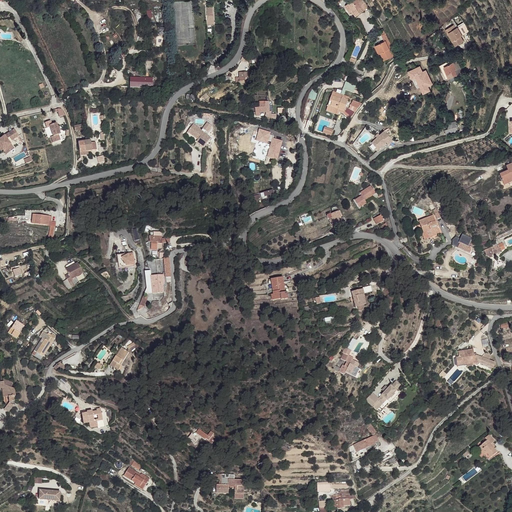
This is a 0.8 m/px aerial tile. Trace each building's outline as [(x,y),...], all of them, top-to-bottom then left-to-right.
[(363,0),(355,0),(349,4),(355,13),(357,17),(366,10),(363,5),(366,3),(363,0)] [(349,4),(346,6),(352,15),(355,13),(349,4)] [(460,21),(449,25),(451,29),(453,28),(457,39),(465,37),(468,36),(463,24),(462,25),(460,21)] [(457,39),(455,40),(457,46),(468,43),(465,37),(457,39)] [(386,44),(381,47),(382,49),(379,51),(382,58),(386,64),(394,59),(386,44)] [(457,59),(453,60),(454,63),(456,62),(460,74),(462,73),(457,59)] [(453,60),(452,60),(453,64),(456,70),(457,75),(460,74),(456,62),(454,63),(453,60)] [(453,64),(444,67),(447,74),(456,70),(453,64)] [(433,84),(426,69),(423,71),(420,66),(408,71),(412,80),(415,78),(422,95),(431,91),(429,86),(433,84)] [(239,73),(240,83),(252,82),(251,72),(239,73)] [(125,77),(125,86),(146,87),(146,78),(125,77)] [(355,82),(360,84),(359,86),(364,88),(366,81),(356,77),(355,82)] [(308,99),(315,101),(317,93),(310,91),(308,99)] [(341,102),(333,99),(330,108),(337,111),(345,113),(346,109),(348,103),(342,100),(341,102)] [(355,112),(346,109),(345,113),(344,116),(351,118),(355,112)] [(445,130),(445,135),(459,133),(457,121),(446,122),(448,129),(445,130)] [(56,123),(49,126),(53,137),(60,134),(56,123)] [(204,134),(194,127),(187,137),(197,144),(197,143),(205,149),(211,141),(204,135),(204,134)] [(15,131),(8,136),(10,139),(12,142),(19,137),(15,131)] [(378,139),(373,144),(379,151),(387,144),(389,146),(393,142),(385,133),(384,134),(381,137),(378,139)] [(86,141),(78,143),(79,152),(87,151),(96,150),(95,142),(91,142),(90,137),(86,138),(86,141)] [(0,139),(0,148),(3,152),(4,152),(7,156),(11,153),(15,150),(5,138),(2,140),(0,139)] [(499,176),(503,186),(511,181),(511,164),(506,168),(507,172),(499,176)] [(370,186),(359,193),(361,196),(355,200),(360,208),(367,203),(365,200),(375,194),(370,186)] [(273,191),(264,194),(265,198),(267,198),(267,199),(262,201),(263,204),(269,202),(268,200),(275,198),(274,192),(273,191)] [(332,213),(327,215),(330,222),(334,220),(336,226),(338,226),(340,231),(345,228),(342,223),(340,218),(341,218),(339,212),(332,215),(332,213)] [(49,217),(36,216),(35,225),(49,226),(49,217)] [(381,216),(374,219),(377,225),(384,221),(381,216)] [(433,216),(428,218),(419,222),(424,234),(426,233),(428,238),(441,233),(433,216)] [(386,223),(380,226),(383,232),(390,229),(386,223)] [(511,231),(497,236),(497,237),(498,237),(500,239),(511,235),(511,231)] [(462,238),(458,247),(469,251),(473,243),(462,238)] [(505,249),(502,243),(484,250),(488,258),(505,249)] [(132,253),(117,256),(119,269),(135,266),(132,253)] [(164,277),(171,277),(170,258),(162,258),(164,277)] [(494,268),(496,270),(504,264),(501,260),(499,258),(495,261),(494,268)] [(77,264),(65,271),(68,275),(64,277),(66,280),(62,283),(67,291),(71,288),(69,284),(72,282),(71,280),(82,274),(77,264)] [(164,275),(153,276),(154,285),(162,285),(164,284),(164,275)] [(284,278),(274,280),(275,287),(273,287),(274,294),(272,294),(273,300),(281,299),(282,300),(288,299),(287,293),(285,293),(284,278)] [(162,285),(154,285),(154,287),(152,287),(152,294),(163,293),(162,285)] [(358,290),(347,297),(351,302),(353,300),(355,304),(354,305),(357,309),(358,309),(364,305),(366,304),(360,296),(361,295),(358,290)] [(46,333),(43,338),(45,339),(52,344),(55,340),(46,333)] [(45,339),(43,344),(49,348),(52,344),(45,339)] [(43,344),(39,348),(46,353),(45,354),(47,355),(49,353),(47,351),(49,348),(43,344)] [(39,348),(37,352),(43,357),(45,354),(46,353),(39,348)] [(116,357),(110,367),(118,371),(118,370),(121,372),(124,367),(121,365),(129,353),(122,349),(117,357),(116,357)] [(471,349),(455,351),(456,355),(458,355),(458,361),(469,360),(469,363),(475,362),(493,369),(495,363),(489,360),(490,355),(485,353),(482,357),(476,355),(472,356),(471,349)] [(34,351),(32,354),(41,360),(43,357),(37,352),(34,351)] [(349,353),(344,351),(342,356),(348,359),(347,361),(345,360),(342,368),(348,370),(354,372),(357,363),(359,364),(361,360),(353,357),(354,355),(349,353)] [(456,355),(453,355),(454,364),(469,363),(469,360),(458,361),(458,355),(456,355)] [(0,388),(3,396),(5,395),(8,400),(6,404),(3,408),(8,411),(14,402),(10,395),(12,394),(9,387),(6,385),(7,382),(0,378),(0,388)] [(372,394),(365,401),(376,411),(386,401),(388,403),(397,393),(395,391),(400,386),(396,382),(391,387),(390,386),(384,393),(382,396),(383,397),(379,401),(372,394)] [(399,395),(397,393),(388,403),(390,405),(399,395)] [(102,403),(98,404),(98,406),(94,407),(87,410),(87,408),(86,408),(83,409),(86,421),(91,419),(93,422),(101,420),(100,416),(105,414),(105,412),(102,403)] [(196,432),(205,440),(206,438),(212,443),(215,438),(213,436),(209,434),(209,435),(200,428),(196,432)] [(192,432),(188,437),(195,443),(199,438),(192,432)] [(375,435),(361,442),(362,445),(355,448),(357,453),(364,450),(366,449),(375,444),(375,442),(378,441),(375,435)] [(366,449),(364,450),(365,452),(380,444),(378,441),(375,442),(375,444),(366,449)] [(487,449),(482,452),(492,464),(499,459),(495,455),(492,451),(495,449),(496,448),(491,441),(485,446),(487,449)] [(133,460),(130,465),(138,470),(142,465),(133,460)] [(132,471),(127,479),(139,486),(143,489),(144,488),(148,490),(154,482),(146,477),(144,480),(141,478),(141,477),(132,471)] [(224,475),(219,474),(219,482),(219,485),(215,485),(215,494),(233,494),(233,499),(242,499),(242,482),(241,482),(240,480),(232,479),(232,475),(226,475),(226,478),(224,478),(224,475)] [(61,487),(41,485),(40,494),(60,497),(61,487)] [(334,495),(328,496),(329,502),(331,501),(332,504),(333,508),(337,507),(337,509),(343,508),(343,506),(350,505),(349,498),(353,497),(352,490),(344,490),(340,490),(333,491),(334,495)]
